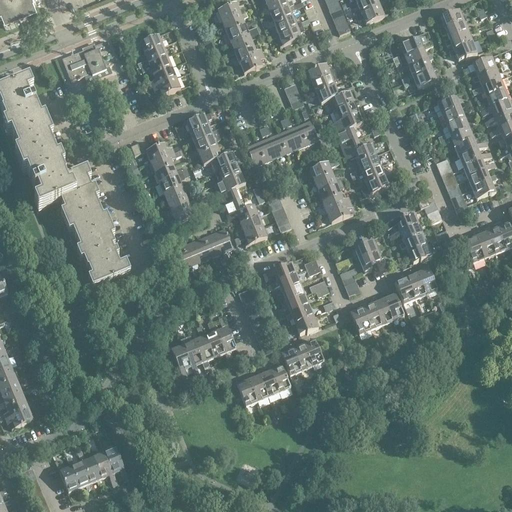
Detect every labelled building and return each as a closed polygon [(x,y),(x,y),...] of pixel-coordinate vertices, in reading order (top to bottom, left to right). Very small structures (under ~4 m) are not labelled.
[(0,0),(4,9),(5,9),(6,9),(27,0),(0,0)] [(284,0),(279,0),(265,6),(270,17),(294,7),(292,3),(286,5),(284,0)] [(375,0),(373,0),(357,7),(359,12),(354,14),(356,20),(380,10),(375,0)] [(337,2),(326,7),(329,12),(339,8),(337,2)] [(236,6),(218,14),(222,25),(246,15),(244,10),(238,12),(236,6)] [(294,7),(270,17),(274,27),(292,20),(290,14),(296,12),(294,7)] [(339,8),(329,12),(331,18),(342,13),(339,8)] [(380,10),(356,20),(358,24),(363,21),(366,27),(384,20),(380,10)] [(342,13),(331,18),(333,23),(344,18),(342,13)] [(446,19),(445,17),(435,22),(437,28),(442,26),(445,31),(445,32),(463,24),(459,13),(446,19)] [(246,15),(222,25),(227,36),(245,28),(242,22),(247,20),(246,15)] [(18,16),(3,22),(6,30),(21,23),(18,16)] [(344,18),(333,23),(335,28),(346,24),(344,18)] [(292,20),(274,27),(279,38),(302,29),(300,24),(295,26),(292,20)] [(346,24),(335,28),(337,33),(348,29),(346,24)] [(445,31),(444,32),(440,34),(442,38),(447,36),(449,42),(468,35),(463,24),(445,32),(445,31)] [(245,28),(227,36),(231,46),(258,35),(256,30),(247,34),(245,28)] [(302,29),(279,38),(283,49),(302,41),(299,35),(304,33),(302,29)] [(348,29),(337,33),(339,38),(350,34),(348,29)] [(258,35),(231,46),(235,57),(253,49),(251,43),(260,39),(258,35)] [(449,42),(444,44),(446,49),(451,47),(454,52),(454,53),(472,45),(468,35),(449,42)] [(134,48),(135,48),(137,53),(142,51),(145,57),(163,50),(158,38),(134,48)] [(411,44),(400,49),(405,61),(423,53),(423,54),(423,53),(433,49),(430,44),(426,46),(424,40),(412,45),(411,44)] [(212,42),(206,44),(204,45),(208,55),(211,54),(216,52),(212,42)] [(116,66),(107,44),(95,49),(94,49),(93,48),(83,52),(84,54),(83,54),(75,57),(73,58),(71,59),(62,62),(70,83),(71,85),(82,80),(84,79),(87,86),(112,76),(109,69),(116,66)] [(454,53),(454,52),(449,55),(450,59),(455,57),(458,64),(465,61),(465,62),(477,57),(472,45),(454,53)] [(253,49),(235,57),(240,67),(263,57),(261,52),(256,54),(253,49)] [(147,62),(136,67),(138,72),(140,71),(144,70),(167,60),(163,50),(145,57),(147,62)] [(423,53),(405,61),(409,71),(427,64),(428,64),(433,62),(431,57),(426,59),(423,54),(423,53)] [(263,57),(240,67),(244,78),(262,70),(260,64),(265,62),(263,57)] [(167,60),(144,70),(140,71),(142,76),(151,72),(153,78),(172,71),(167,60)] [(472,67),(467,69),(470,75),(475,73),(477,79),(478,79),(496,72),(491,61),(478,66),(478,65),(472,67)] [(427,64),(409,71),(414,82),(432,74),(437,72),(435,68),(430,70),(428,64),(427,64)] [(308,75),(312,86),(336,76),(334,72),(328,74),(326,68),(308,75)] [(150,86),(152,91),(176,81),(172,71),(153,78),(155,83),(150,86)] [(477,79),(472,81),(474,86),(479,84),(482,90),(500,82),(496,72),(478,79),(477,79)] [(432,74),(414,82),(418,93),(431,87),(431,89),(442,84),(439,78),(434,80),(432,74)] [(336,76),(312,86),(317,97),(335,89),(332,83),(338,81),(336,76)] [(176,81),(152,91),(154,95),(160,93),(162,99),(180,92),(176,81)] [(476,92),(472,94),(474,98),(478,96),(483,94),(486,100),(486,101),(504,93),(500,82),(482,90),(476,92)] [(25,86),(0,96),(0,111),(30,183),(34,194),(37,193),(40,201),(38,202),(42,213),(61,205),(88,271),(96,290),(126,277),(122,267),(119,268),(116,260),(118,258),(83,172),(64,180),(61,171),(37,114),(34,115),(33,112),(35,111),(33,105),(30,106),(27,98),(29,96),(25,86)] [(295,87),(284,92),(286,97),(297,93),(295,87)] [(335,89),(317,97),(321,107),(328,104),(344,97),(342,93),(337,95),(335,89)] [(328,104),(332,115),(354,106),(347,91),(342,93),(344,97),(328,104)] [(297,93),(286,97),(288,103),(299,98),(297,93)] [(486,100),(476,104),(478,109),(488,105),(490,111),(509,103),(504,93),(486,101),(486,100)] [(299,98),(288,103),(291,108),(302,104),(299,98)] [(448,102),(437,106),(437,107),(442,119),(460,111),(465,109),(463,105),(458,107),(455,100),(449,103),(448,102)] [(490,111),(481,115),(483,119),(492,115),(495,121),(495,122),(511,114),(511,111),(509,103),(490,111)] [(302,104),(291,108),(293,113),(304,109),(302,104)] [(354,106),(332,115),(336,125),(337,126),(347,122),(349,125),(353,123),(351,120),(352,119),(358,117),(358,118),(359,118),(358,117),(354,106)] [(460,111),(442,119),(446,129),(465,122),(469,120),(468,115),(463,117),(460,111)] [(495,121),(485,125),(487,130),(496,126),(499,132),(511,126),(511,114),(495,122),(495,121)] [(209,116),(186,126),(190,136),(208,129),(206,123),(211,121),(209,116)] [(465,122),(446,129),(450,140),(469,132),(474,130),(472,126),(467,128),(465,122)] [(310,124),(299,128),(307,148),(318,143),(310,124)] [(499,132),(490,136),(491,140),(501,136),(503,142),(503,143),(511,139),(511,126),(499,132)] [(299,128),(289,132),(297,152),(307,148),(299,128)] [(208,129),(190,136),(195,147),(218,137),(216,132),(211,135),(208,129)] [(336,137),(335,137),(336,138),(340,149),(356,142),(352,132),(351,130),(351,131),(336,138),(336,137)] [(289,132),(278,137),(286,156),(297,152),(289,132)] [(469,132),(450,140),(455,150),(473,143),(478,141),(476,136),(471,138),(469,132)] [(218,137),(195,147),(199,158),(217,150),(215,144),(220,142),(218,137)] [(278,137),(267,141),(276,161),(286,156),(278,137)] [(503,142),(498,144),(500,149),(505,147),(508,153),(511,151),(511,139),(503,143),(503,142)] [(267,141),(257,146),(265,165),(276,161),(267,141)] [(356,142),(340,149),(344,159),(361,152),(356,142)] [(166,146),(168,151),(178,148),(176,143),(166,146)] [(473,143),(455,150),(459,161),(478,153),(487,150),(485,145),(476,149),(473,143)] [(265,165),(257,146),(246,150),(254,170),(265,165)] [(147,154),(146,155),(150,165),(174,156),(172,151),(166,153),(164,147),(147,154)] [(346,163),(355,159),(358,166),(376,158),(371,148),(361,152),(344,159),(346,163)] [(217,150),(199,158),(203,168),(210,165),(227,158),(225,154),(220,156),(217,150)] [(230,151),(225,154),(227,158),(210,165),(215,176),(236,167),(232,156),(230,151)] [(511,151),(508,153),(498,157),(500,161),(510,157),(511,163),(508,165),(511,172),(511,171),(511,151)] [(478,153),(459,161),(464,171),(482,164),(491,160),(490,156),(480,159),(478,153)] [(174,156),(150,165),(155,176),(173,168),(170,163),(176,161),(174,156)] [(355,174),(357,179),(380,169),(376,158),(358,166),(360,172),(355,174)] [(447,162),(436,167),(438,172),(450,168),(447,162)] [(309,173),(313,184),(332,176),(329,171),(335,168),(332,163),(309,173)] [(482,164),(464,171),(468,182),(486,175),(496,171),(494,166),(484,170),(482,164)] [(236,167),(215,176),(219,186),(229,182),(231,186),(235,184),(234,180),(241,177),(236,167)] [(173,168),(155,176),(159,186),(183,177),(181,172),(175,174),(173,168)] [(450,168),(438,172),(441,178),(452,173),(450,168)] [(380,169),(357,179),(359,183),(364,181),(366,187),(385,179),(380,169)] [(452,173),(441,178),(443,184),(454,179),(452,173)] [(486,175),(468,182),(472,193),(491,185),(500,181),(498,177),(489,180),(487,175),(486,175)] [(332,176),(313,184),(318,194),(341,185),(339,180),(334,182),(332,176)] [(183,177),(159,186),(163,197),(181,189),(179,184),(184,181),(183,177)] [(219,186),(214,188),(218,199),(218,198),(234,192),(245,188),(244,183),(241,177),(234,180),(235,184),(231,186),(229,182),(219,186)] [(363,195),(366,200),(371,198),(389,190),(385,179),(366,187),(369,193),(363,195)] [(454,179),(443,184),(445,189),(456,184),(454,179)] [(456,184),(445,189),(448,195),(459,190),(456,184)] [(341,185),(318,194),(322,205),(340,197),(338,192),(343,189),(341,185)] [(491,185),(472,193),(477,203),(490,198),(490,199),(501,195),(505,193),(503,187),(493,191),(491,185)] [(181,189),(163,197),(168,207),(191,198),(189,193),(184,195),(181,189)] [(459,190),(448,195),(450,200),(461,196),(459,190)] [(234,192),(218,198),(223,209),(239,203),(234,192)] [(461,196),(450,200),(452,206),(463,201),(461,196)] [(340,197),(322,205),(327,215),(350,206),(348,201),(343,203),(340,197)] [(191,198),(168,207),(172,218),(190,210),(188,205),(193,202),(191,198)] [(361,202),(360,202),(363,208),(373,204),(371,198),(366,200),(361,202)] [(279,199),(267,203),(270,209),(281,204),(279,199)] [(427,201),(417,205),(420,212),(424,211),(430,208),(429,206),(427,201)] [(463,201),(452,206),(455,211),(466,207),(463,201)] [(243,213),(239,203),(223,209),(227,220),(243,213)] [(281,204),(270,209),(272,214),(283,209),(281,204)] [(430,208),(424,211),(426,217),(437,212),(435,207),(434,204),(429,206),(430,208)] [(350,206),(327,215),(331,226),(349,219),(347,213),(352,211),(350,206)] [(466,207),(455,211),(457,217),(468,212),(466,207)] [(254,209),(243,213),(227,220),(229,224),(237,220),(240,227),(258,219),(254,209)] [(283,209),(272,214),(274,219),(285,214),(283,209)] [(190,210),(172,218),(176,229),(200,219),(198,214),(193,216),(190,210)] [(426,217),(429,223),(440,218),(437,212),(426,217)] [(468,212),(457,217),(459,223),(470,218),(468,212)] [(285,214),(274,219),(276,224),(287,220),(285,214)] [(400,220),(385,226),(388,232),(397,228),(400,234),(400,235),(418,227),(414,216),(401,222),(400,220)] [(440,218),(429,223),(431,229),(442,224),(440,218)] [(237,235),(239,240),(262,230),(258,219),(240,227),(242,233),(237,235)] [(287,220),(276,224),(278,230),(289,225),(287,220)] [(289,225),(278,230),(280,235),(291,230),(289,225)] [(495,227),(497,231),(506,253),(511,250),(511,234),(509,227),(502,230),(500,225),(495,227)] [(400,234),(390,238),(392,243),(402,239),(404,245),(423,238),(418,227),(400,235),(400,234)] [(262,230),(239,240),(241,244),(246,242),(249,248),(267,241),(262,230)] [(484,232),(486,236),(495,258),(506,253),(497,231),(491,234),(489,230),(484,232)] [(225,232),(214,236),(222,256),(233,251),(225,232)] [(449,239),(446,233),(435,238),(438,244),(449,239)] [(473,236),(475,241),(484,262),(495,258),(486,236),(479,239),(478,234),(473,236)] [(214,236),(203,241),(211,260),(222,256),(214,236)] [(404,245),(399,247),(401,252),(406,249),(408,255),(427,248),(423,238),(404,245)] [(462,241),(467,251),(460,254),(467,270),(484,262),(475,241),(468,243),(467,239),(462,241)] [(203,241),(193,245),(201,265),(211,260),(203,241)] [(355,252),(359,263),(378,256),(373,244),(361,248),(362,250),(355,252)] [(193,245),(182,249),(190,269),(201,265),(193,245)] [(408,255),(403,257),(405,262),(410,260),(413,266),(420,264),(420,265),(432,260),(427,248),(408,255)] [(171,254),(179,273),(190,269),(182,249),(171,254)] [(378,256),(359,263),(364,275),(373,272),(372,271),(382,267),(378,256)] [(350,260),(335,266),(338,273),(353,267),(350,260)] [(304,267),(306,273),(318,268),(315,262),(304,267)] [(268,289),(296,277),(291,266),(278,272),(278,271),(263,277),(266,283),(275,279),(277,285),(268,289)] [(318,268),(306,273),(309,279),(320,274),(318,268)] [(354,271),(339,277),(342,283),(353,279),(357,277),(354,271)] [(428,272),(417,277),(426,298),(437,294),(428,272)] [(296,277),(268,289),(270,293),(279,289),(282,295),(300,288),(296,277)] [(417,277),(406,281),(415,303),(426,298),(417,277)] [(353,279),(342,283),(344,289),(355,284),(353,279)] [(406,281),(394,286),(403,308),(415,303),(406,281)] [(312,296),(315,294),(326,290),(324,284),(309,290),(312,296)] [(355,284),(344,289),(347,294),(358,290),(355,284)] [(282,295),(277,297),(279,302),(284,300),(286,306),(281,308),(304,298),(300,288),(282,295)] [(326,290),(315,294),(318,300),(329,296),(326,290)] [(358,290),(347,294),(349,300),(360,295),(358,290)] [(249,292),(238,296),(241,302),(252,298),(249,292)] [(381,298),(383,303),(384,303),(392,324),(404,320),(395,298),(388,301),(386,296),(381,298)] [(252,298),(241,302),(243,308),(254,304),(252,298)] [(304,298),(281,308),(283,312),(288,310),(290,316),(285,318),(309,309),(304,298)] [(370,303),(372,307),(373,307),(381,329),(392,324),(384,303),(383,303),(377,306),(375,301),(370,303)] [(254,304),(243,308),(245,314),(257,309),(254,304)] [(332,305),(323,308),(326,315),(335,311),(333,304),(332,305)] [(359,308),(361,312),(370,334),(381,329),(373,307),(372,307),(366,310),(364,306),(359,308)] [(257,309),(245,314),(248,319),(259,315),(257,309)] [(309,309),(285,318),(287,323),(292,321),(295,327),(313,319),(309,309)] [(348,312),(353,323),(359,338),(370,334),(361,312),(355,315),(353,310),(348,312)] [(259,315),(248,319),(250,325),(261,320),(259,315)] [(313,319),(295,327),(290,329),(292,334),(297,331),(299,338),(306,335),(307,336),(318,332),(313,319)] [(261,320),(250,325),(252,331),(263,326),(261,320)] [(263,326),(252,331),(255,336),(266,332),(263,326)] [(227,331),(216,335),(224,357),(226,362),(231,360),(229,355),(236,352),(227,331)] [(266,332),(255,336),(257,342),(268,337),(266,332)] [(216,335),(205,340),(214,361),(213,362),(215,367),(220,365),(217,360),(224,357),(216,335)] [(268,337),(257,342),(259,347),(270,342),(268,337)] [(205,340),(193,344),(202,366),(204,371),(208,369),(206,364),(213,362),(214,361),(205,340)] [(270,342),(259,347),(261,352),(272,348),(270,342)] [(315,343),(303,348),(312,370),(324,365),(315,343)] [(182,349),(194,379),(195,380),(199,378),(195,369),(202,366),(193,344),(182,349)] [(272,348),(261,352),(264,358),(275,353),(272,348)] [(303,348),(292,353),(301,374),(312,370),(303,348)] [(182,349),(171,354),(183,385),(188,383),(184,374),(191,371),(194,379),(182,349)] [(301,374),(292,353),(281,358),(290,379),(301,374)] [(0,375),(11,371),(7,360),(0,363),(0,375)] [(273,368),(268,370),(270,375),(279,396),(290,391),(281,370),(274,373),(273,368)] [(11,371),(0,375),(0,387),(16,382),(11,371)] [(261,373),(257,375),(259,379),(268,401),(279,396),(270,375),(263,377),(261,373)] [(246,379),(248,384),(257,405),(268,401),(259,379),(252,382),(250,377),(246,379)] [(0,394),(0,400),(20,392),(16,382),(0,387),(0,394),(0,395),(0,394)] [(239,382),(229,386),(235,400),(240,398),(245,410),(257,405),(248,384),(241,386),(239,382)] [(20,392),(0,400),(0,405),(4,404),(6,410),(24,403),(20,392)] [(3,418),(5,423),(29,413),(24,403),(6,410),(9,416),(3,418)] [(29,413),(5,423),(7,428),(13,425),(15,431),(33,424),(29,413)] [(115,451),(104,456),(112,477),(113,478),(120,475),(123,484),(128,483),(115,451)] [(104,456),(92,461),(101,482),(102,482),(109,479),(112,489),(117,487),(113,478),(112,477),(104,456)] [(92,461),(81,466),(90,487),(91,487),(97,484),(99,488),(104,486),(102,482),(101,482),(92,461)] [(81,466),(71,470),(79,492),(80,491),(86,489),(88,493),(92,491),(91,487),(90,487),(81,466)] [(68,496),(75,493),(77,497),(81,495),(80,491),(79,492),(71,470),(59,475),(68,496)] [(32,472),(21,476),(23,482),(34,477),(32,472)] [(34,477),(23,482),(25,487),(36,483),(34,477)] [(36,483),(25,487),(28,493),(39,488),(36,483)] [(39,488),(28,493),(30,498),(41,494),(39,488)] [(41,494),(30,498),(32,504),(43,499),(41,494)] [(0,499),(0,511),(4,510),(13,507),(11,502),(2,506),(0,499)] [(43,499),(32,504),(34,509),(45,505),(43,499)]
